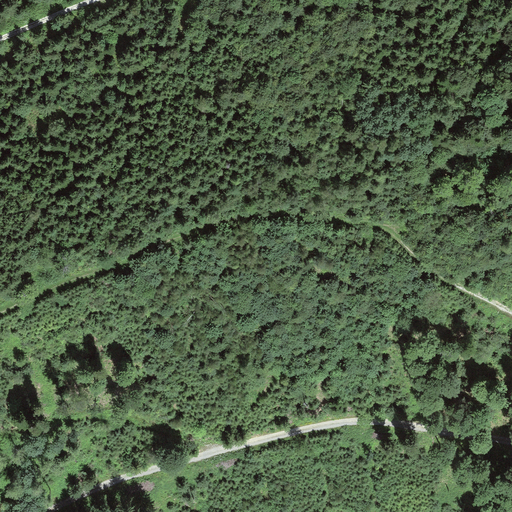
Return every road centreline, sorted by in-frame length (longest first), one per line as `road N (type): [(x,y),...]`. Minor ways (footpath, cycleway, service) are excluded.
road 1 (track): [(51,511),(118,481),(330,422),(511,446)]
road 2 (track): [(0,317),(217,223),(274,215),(393,226)]
road 3 (track): [(511,307),(439,277),(393,226)]
